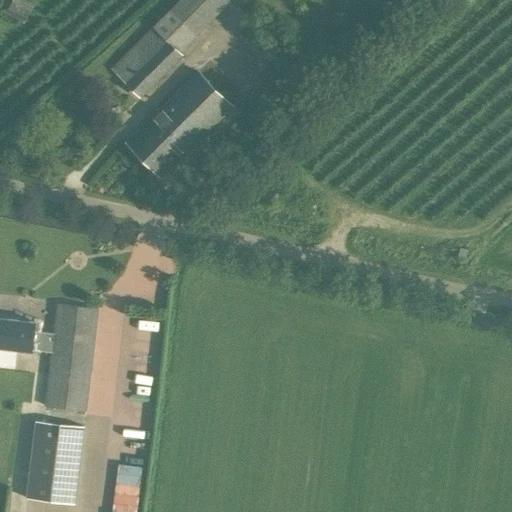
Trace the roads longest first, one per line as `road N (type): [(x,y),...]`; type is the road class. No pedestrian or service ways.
road 1 (unclassified): [(511,292),(0,185)]
road 2 (track): [(511,202),(481,229),(450,235),(346,213),(334,255)]
